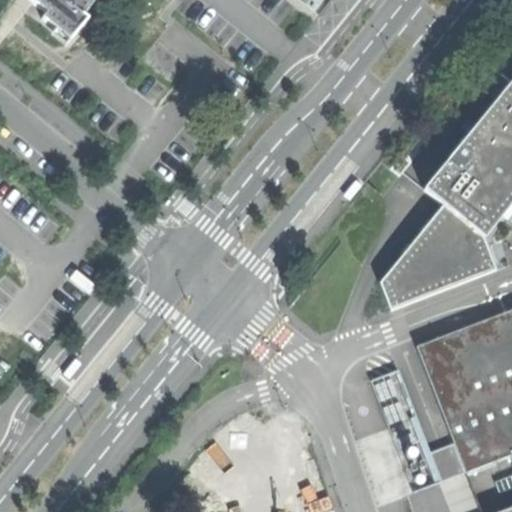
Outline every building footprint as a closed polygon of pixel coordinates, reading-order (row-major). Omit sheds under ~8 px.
[(42,19),(70,42),(87,21),(82,17),(95,0),(28,0),(31,2),(46,14),(42,19)] [(379,284),(391,312),(496,272),(495,270),(489,272),(478,245),(511,203),(511,81),(424,190),(443,205),(379,284)] [(391,168),(399,174),(409,163),(403,158),(404,157),(402,155),(391,168)] [(350,173),(346,171),(333,188),(340,193),(350,180),(353,176),(350,173)] [(454,444),(465,474),(511,456),(511,455),(511,310),(418,346),(454,444)] [(66,371),(69,373),(82,357),(76,352),(66,364),(63,368),(66,371)] [(430,453),(442,483),(465,474),(454,444),(430,453)]
